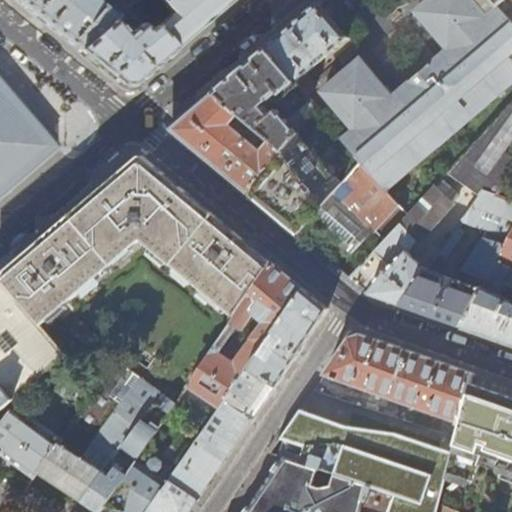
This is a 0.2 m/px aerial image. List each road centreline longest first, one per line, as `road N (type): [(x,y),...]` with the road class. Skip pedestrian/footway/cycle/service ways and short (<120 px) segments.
road 1 (residential): [(350,303),(131,120)]
road 2 (residential): [(213,511),(350,303)]
road 3 (residential): [(131,120),(275,0)]
road 4 (residential): [(131,120),(0,235)]
road 5 (residential): [(511,365),(350,303)]
road 6 (residential): [(0,16),(131,120)]
